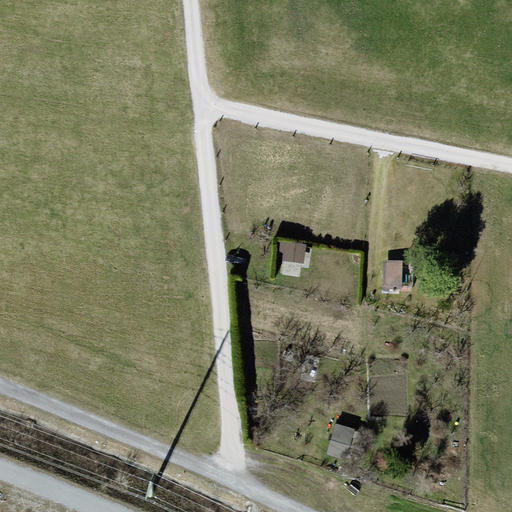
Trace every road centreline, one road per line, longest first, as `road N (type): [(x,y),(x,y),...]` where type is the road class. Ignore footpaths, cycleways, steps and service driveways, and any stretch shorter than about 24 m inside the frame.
road 1 (track): [(511,165),(209,107),(189,0)]
road 2 (track): [(209,107),(201,128),(231,475)]
road 3 (track): [(0,385),(231,475),(298,511)]
